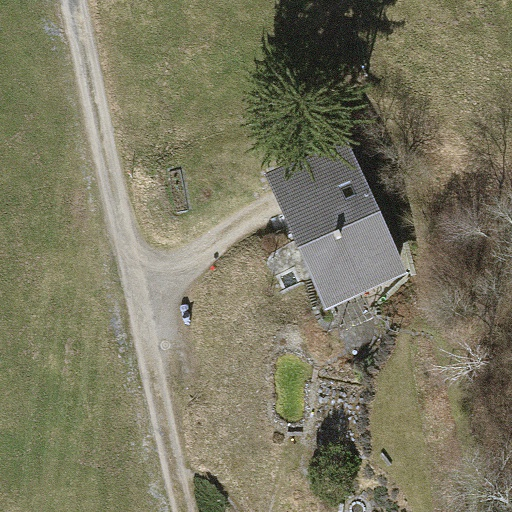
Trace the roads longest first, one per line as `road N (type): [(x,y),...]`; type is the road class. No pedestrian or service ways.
road 1 (unclassified): [(80,0),(165,378)]
road 2 (track): [(165,378),(195,511)]
